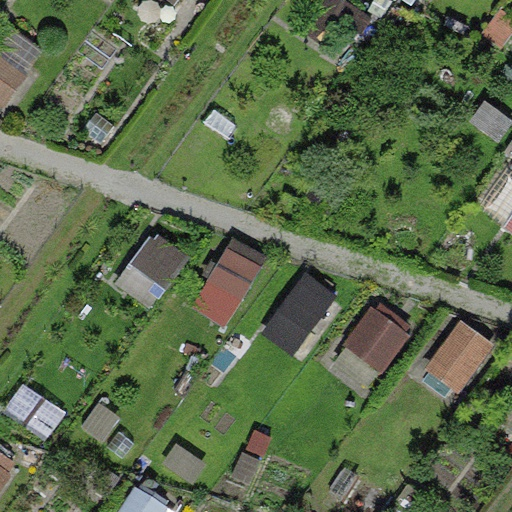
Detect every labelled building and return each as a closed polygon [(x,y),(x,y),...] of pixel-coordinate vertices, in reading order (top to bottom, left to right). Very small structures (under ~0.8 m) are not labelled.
[(139,0),(174,31),(202,0),(139,0)] [(0,58),(0,112),(7,117),(32,83),(0,58)] [(129,285),(164,302),(191,250),(156,232),(129,285)] [(238,240),(202,307),(236,325),(273,259),(238,240)] [(306,354),(346,294),(311,271),(271,331),(306,354)] [(349,344),(384,373),(421,329),(386,300),(349,344)] [(467,391),(500,340),(466,319),(433,370),(467,391)] [(0,500),(27,461),(0,442),(0,500)]
